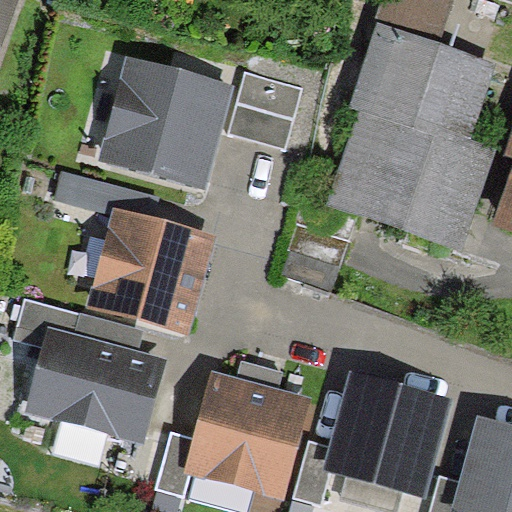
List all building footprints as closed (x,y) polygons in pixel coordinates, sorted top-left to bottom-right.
[(0,0),(0,52),(19,0),(0,0)] [(457,241),(487,150),(458,141),(484,60),(433,43),(447,0),(381,0),(349,101),(363,106),(333,202),(457,241)] [(237,89),(126,58),(97,160),(208,192),(237,89)] [(303,89),(243,73),(227,131),(287,147),(303,89)] [(511,240),(511,153),(510,158),(511,159),(511,205),(500,236),(511,240)] [(151,217),(157,197),(64,172),(56,200),(112,215),(114,207),(151,217)] [(151,217),(114,207),(112,215),(85,309),(189,337),(217,236),(151,217)] [(327,297),(347,223),(295,209),(275,283),(327,297)] [(50,328),(138,351),(143,331),(26,301),(16,341),(45,349),(50,328)] [(144,446),(168,360),(138,351),(50,328),(45,349),(26,413),(144,446)] [(281,502),(306,407),(214,383),(189,478),(281,502)] [(446,408),(355,384),(331,475),(422,500),(446,408)] [(511,511),(511,436),(484,428),(460,511),(511,511)] [(192,440),(165,435),(154,487),(181,492),(192,440)] [(331,445),(304,440),(293,492),(320,498),(331,445)] [(453,511),(461,483),(435,476),(425,511),(453,511)]
